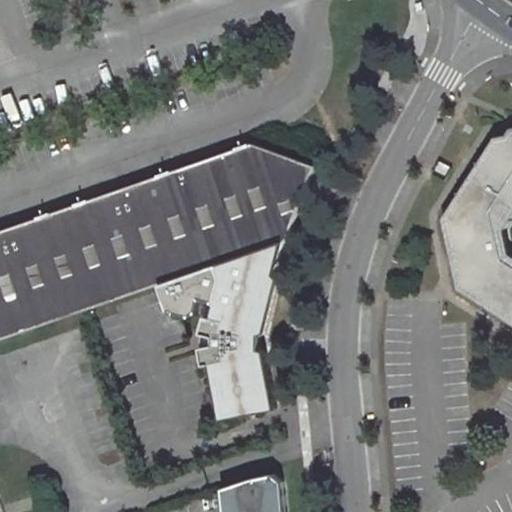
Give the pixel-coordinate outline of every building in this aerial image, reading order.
[(511,133),(496,137),(442,215),(458,291),(511,325),(511,133)] [(0,338),(216,265),(283,243),(311,165),(251,140),(0,225),(0,338)] [(224,294),(219,313),(214,312),(208,334),(213,364),(220,364),(231,421),(289,408),(274,348),(267,348),(258,347),(259,336),(267,336),(274,336),(291,269),(282,263),(283,243),(216,265),(167,282),(175,311),(201,319),(210,291),(224,294)] [(259,336),(258,347),(267,348),(267,336),(259,336)] [(289,511),(288,482),(275,471),(249,477),(222,486),(224,511),(289,511)]
